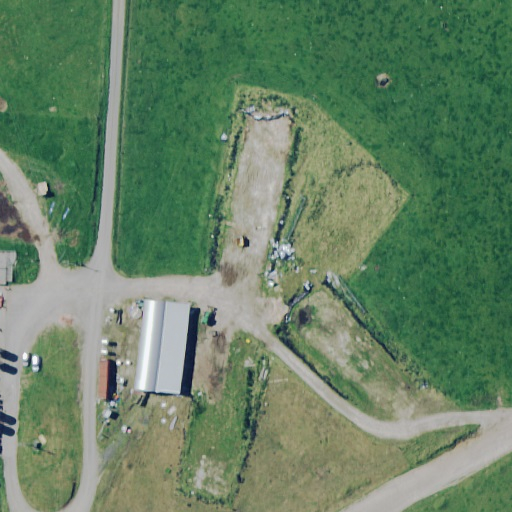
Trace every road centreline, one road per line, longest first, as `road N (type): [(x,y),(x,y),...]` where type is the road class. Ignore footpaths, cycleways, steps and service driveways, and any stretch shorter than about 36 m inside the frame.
road 1 (track): [(98,284),(215,295),(367,424),(511,419)]
road 2 (track): [(366,511),(511,430)]
road 3 (track): [(0,162),(56,283)]
